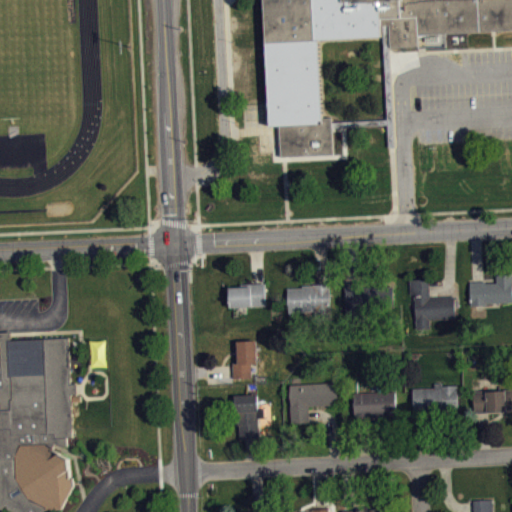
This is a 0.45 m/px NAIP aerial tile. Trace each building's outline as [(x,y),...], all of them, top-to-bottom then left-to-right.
[(265,0),(511,0),(511,29),(493,30),(447,33),(418,34),(419,45),(391,46),(390,24),(382,24),(382,36),(319,39),(323,117),(332,116),(334,153),(285,156),(281,156),(281,148),(279,125),(271,125),(270,101),(265,0)] [(469,280),(471,303),(511,301),(511,273),(496,274),(497,281),(486,281),(486,279),(469,280)] [(409,278),(429,277),(430,296),(454,295),(455,317),(430,318),(431,326),(416,327),(414,294),(410,294),(409,278)] [(393,284),(393,310),(346,312),(345,282),(360,281),(360,285),(393,284)] [(265,282),(266,304),(230,306),(229,286),(241,286),(240,283),(265,282)] [(287,287),(303,286),(302,284),(330,283),(331,310),(288,312),(287,287)] [(0,493),(1,495),(0,495),(0,508),(6,504),(9,508),(16,511),(44,511),(46,509),(61,510),(74,485),(70,457),(56,449),(56,444),(68,443),(68,436),(73,436),(71,393),(76,393),(76,383),(70,383),(69,337),(11,339),(10,330),(0,330),(0,493)] [(237,340),(256,340),(257,363),(251,363),(252,376),(233,377),(233,370),(233,363),(238,362),(237,340)] [(290,385),(338,382),(339,404),(310,405),(311,413),(311,424),(292,424),(290,385)] [(412,387),(435,386),(435,383),(443,383),(443,385),(457,385),(458,411),(432,412),(432,414),(423,415),(414,415),(412,387)] [(511,388),(474,390),(475,412),(482,412),(511,410),(511,388)] [(354,392),(396,391),(396,414),(386,414),(386,416),(363,417),(355,417),(354,392)] [(235,394),(257,393),(259,410),(257,410),(259,437),(249,438),(240,438),(239,424),(237,424),(235,394)] [(473,500),(473,505),(473,511),(491,511),(491,499),(473,500)]
